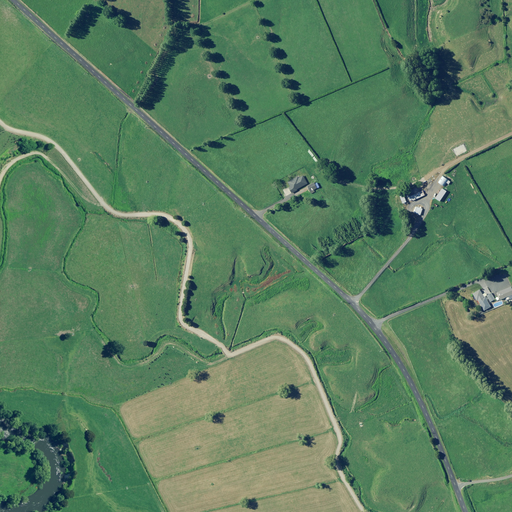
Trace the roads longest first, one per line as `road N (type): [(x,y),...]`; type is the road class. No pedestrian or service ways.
road 1 (unclassified): [(13,0),(375,328),(415,391),(465,511)]
road 2 (track): [(0,123),(51,144),(105,210),(169,219),(187,237),(184,326),(228,356),(280,341),(300,354),(338,444),(336,461),(365,511)]
